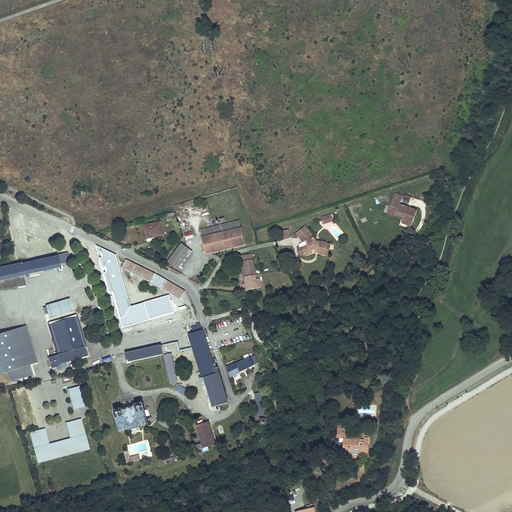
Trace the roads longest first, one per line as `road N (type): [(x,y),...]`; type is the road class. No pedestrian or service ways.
road 1 (track): [(98,511),(212,474),(247,452),(272,415),(277,368),(323,351),(376,310),(420,289),(511,95)]
road 2 (unclassified): [(206,318),(186,282),(0,194)]
road 3 (unclassified): [(340,511),(395,488),(421,414),(511,355)]
